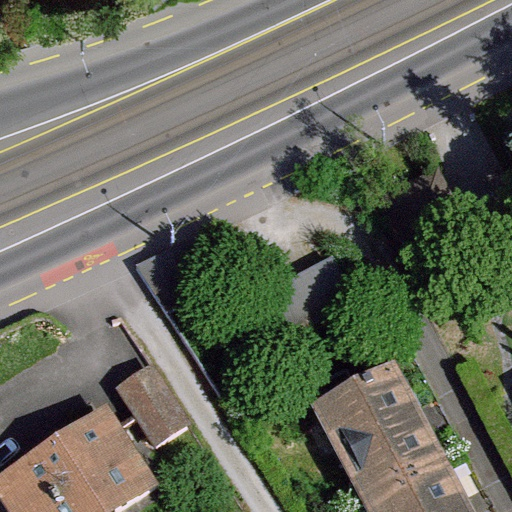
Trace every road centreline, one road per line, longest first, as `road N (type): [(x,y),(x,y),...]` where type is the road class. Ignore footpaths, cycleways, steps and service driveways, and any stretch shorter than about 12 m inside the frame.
road 1 (secondary): [(0,272),(511,22)]
road 2 (secondary): [(294,0),(0,112)]
